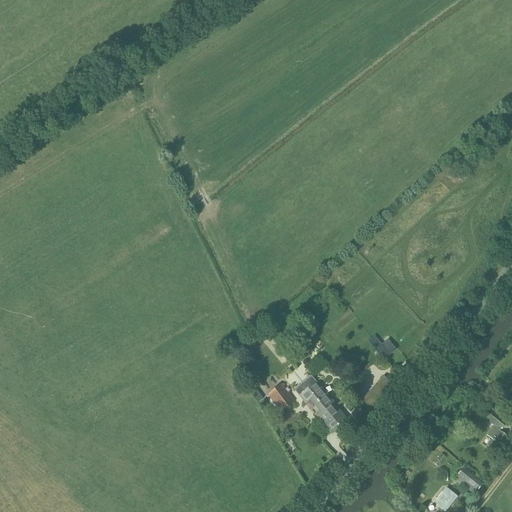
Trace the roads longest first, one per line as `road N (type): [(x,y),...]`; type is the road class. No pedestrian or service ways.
road 1 (tertiary): [(309,511),(511,262)]
road 2 (track): [(0,148),(229,0)]
